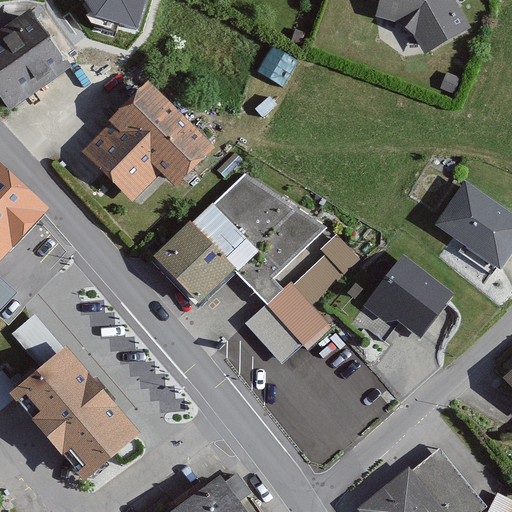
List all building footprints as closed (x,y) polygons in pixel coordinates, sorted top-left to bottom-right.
[(87,0),(98,14),(135,25),(142,0),(87,0)] [(374,0),(369,19),(394,26),(392,31),(410,40),(420,57),(463,32),(444,0),(374,0)] [(30,15),(0,35),(0,102),(9,115),(71,72),(30,15)] [(205,151),(138,84),(95,127),(99,131),(74,156),(124,206),(152,179),(165,192),(205,151)] [(0,257),(45,208),(0,167),(0,257)] [(270,281),(325,231),(241,175),(183,228),(181,225),(142,261),(191,314),(231,278),(260,310),(241,328),(278,369),(300,349),(303,353),(327,330),(308,309),(359,262),(336,238),(321,251),(325,256),(282,295),(270,281)] [(428,230),(494,274),(511,247),(511,222),(458,186),(428,230)] [(279,278),(287,287),(320,256),(312,247),(279,278)] [(446,300),(397,258),(356,305),(382,328),(388,321),(411,341),(446,300)] [(0,310),(15,294),(0,279),(0,310)] [(67,467),(79,482),(137,433),(118,411),(62,345),(4,394),(67,467)] [(511,362),(494,379),(511,399),(511,362)] [(406,474),(402,470),(351,511),(352,511),(478,511),(482,509),(436,450),(406,474)] [(234,511),(208,478),(162,511),(234,511)] [(511,511),(511,501),(493,493),(483,511),(511,511)]
